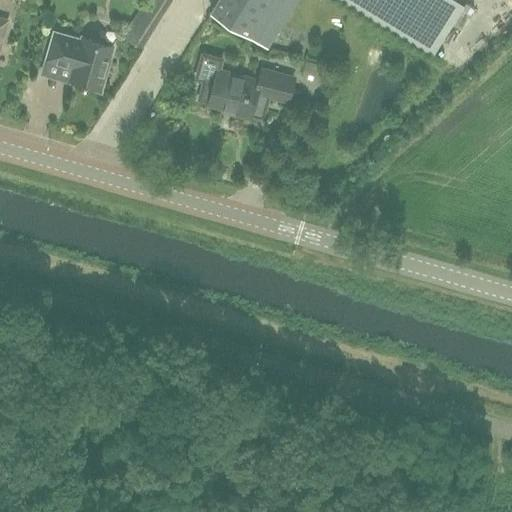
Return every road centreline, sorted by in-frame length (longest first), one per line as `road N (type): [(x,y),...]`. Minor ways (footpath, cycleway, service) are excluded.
road 1 (unclassified): [(511,429),(0,280)]
road 2 (tertiary): [(511,293),(0,147)]
